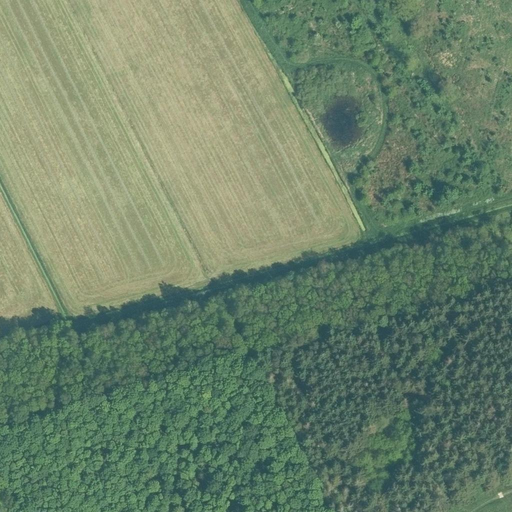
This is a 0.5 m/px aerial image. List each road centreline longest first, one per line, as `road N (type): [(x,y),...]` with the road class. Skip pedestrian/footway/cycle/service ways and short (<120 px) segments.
road 1 (track): [(0,435),(50,418),(73,335),(511,212)]
road 2 (track): [(383,247),(341,168),(371,137),(375,98),(362,70),(314,60),(285,69),(245,0)]
road 3 (track): [(511,191),(373,228)]
